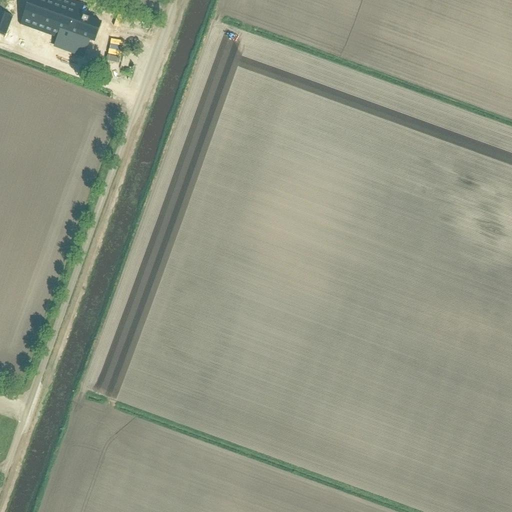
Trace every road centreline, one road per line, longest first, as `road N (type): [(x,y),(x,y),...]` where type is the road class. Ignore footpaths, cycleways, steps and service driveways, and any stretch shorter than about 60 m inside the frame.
road 1 (unclassified): [(0,482),(173,0)]
road 2 (track): [(0,45),(138,96)]
